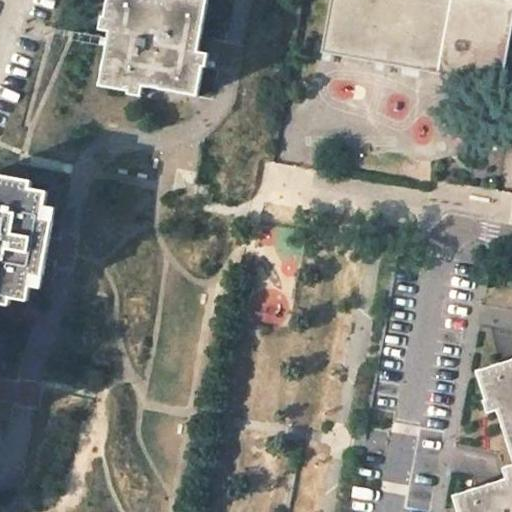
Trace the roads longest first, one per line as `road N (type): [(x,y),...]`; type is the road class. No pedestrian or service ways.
road 1 (residential): [(451,226),(305,200),(279,219),(220,511)]
road 2 (residential): [(397,511),(451,226)]
